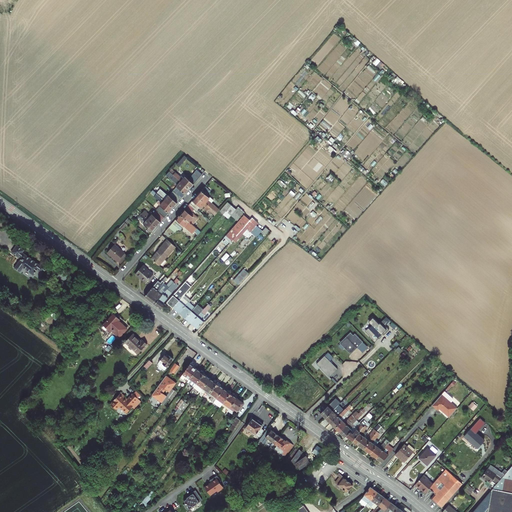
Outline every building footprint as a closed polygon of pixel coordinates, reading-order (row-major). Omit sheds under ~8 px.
[(185,156),(177,164),(180,166),(187,158),(185,156)] [(190,189),(202,174),(197,170),(189,179),(186,177),(184,179),(172,169),(170,171),(190,189)] [(178,193),(183,197),(190,189),(170,171),(166,176),(167,177),(171,181),(172,180),(176,183),(177,182),(179,184),(177,187),(181,190),(178,193)] [(157,186),(153,190),(173,208),(182,198),(177,194),(173,199),(170,196),(167,198),(161,192),(159,194),(158,193),(161,190),(157,186)] [(153,190),(151,192),(155,196),(155,197),(159,201),(160,201),(162,203),(160,205),(169,213),(173,208),(153,190)] [(207,195),(203,191),(202,191),(197,196),(217,213),(220,210),(208,200),(210,198),(207,195)] [(217,213),(197,196),(189,205),(195,210),(205,219),(207,218),(198,210),(201,207),(203,206),(205,208),(210,213),(212,211),(216,215),(217,213)] [(221,211),(224,214),(232,205),(228,202),(221,211)] [(189,205),(181,215),(196,228),(199,225),(195,222),(194,222),(191,219),(194,217),(191,214),(195,210),(189,205)] [(236,209),(232,205),(224,214),(229,218),(232,215),(236,209)] [(245,213),(238,207),(236,209),(232,215),(237,220),(240,217),(245,213)] [(160,208),(158,211),(165,217),(168,214),(160,208)] [(157,227),(164,218),(156,211),(151,216),(145,210),(142,214),(149,220),(157,227)] [(195,232),(199,235),(201,232),(196,228),(181,215),(173,224),(179,229),(181,231),(184,227),(193,234),(195,232)] [(245,227),(251,220),(245,215),(225,237),(231,242),(245,227)] [(128,218),(119,229),(122,231),(131,221),(128,218)] [(245,227),(251,232),(257,226),(259,223),(253,218),(251,220),(245,227)] [(157,227),(149,220),(145,224),(152,232),(157,227)] [(173,224),(166,231),(172,236),(179,229),(173,224)] [(257,226),(251,232),(257,237),(263,231),(257,226)] [(159,266),(176,247),(168,240),(160,249),(161,249),(152,259),(159,266)] [(23,253),(24,250),(17,245),(12,252),(19,258),(20,256),(22,258),(15,268),(20,272),(23,268),(33,275),(38,269),(43,273),(47,267),(42,263),(40,265),(23,253)] [(118,261),(125,254),(115,245),(108,252),(118,261)] [(128,257),(125,254),(118,261),(121,264),(128,257)] [(136,274),(139,277),(140,276),(147,282),(154,274),(143,265),(136,274)] [(65,281),(71,272),(62,266),(56,275),(65,281)] [(242,282),(246,278),(240,273),(236,278),(237,278),(235,280),(239,284),(241,281),(242,282)] [(145,297),(150,300),(164,283),(168,279),(166,277),(163,281),(161,283),(159,281),(145,297)] [(177,278),(174,282),(155,304),(162,309),(166,304),(164,302),(179,285),(177,284),(180,281),(177,278)] [(155,304),(174,282),(172,280),(167,285),(164,283),(150,300),(155,304)] [(177,291),(168,302),(172,306),(172,307),(173,308),(183,297),(177,291)] [(185,295),(183,297),(173,308),(174,309),(175,309),(180,313),(189,303),(189,302),(191,300),(185,295)] [(189,303),(180,313),(184,317),(184,318),(185,319),(195,308),(189,303)] [(210,306),(209,304),(202,312),(201,313),(192,324),(197,328),(196,328),(198,330),(200,327),(204,321),(201,319),(204,315),(204,314),(207,310),(210,306)] [(187,319),(192,324),(201,313),(195,308),(185,319),(186,320),(187,319)] [(127,329),(119,321),(117,319),(118,318),(114,314),(103,325),(111,332),(112,331),(119,338),(127,329)] [(386,316),(381,322),(386,326),(390,321),(386,316)] [(369,336),(374,341),(382,333),(384,335),(389,330),(385,326),(384,327),(380,323),(379,324),(373,318),(369,321),(373,325),(366,331),(370,336),(369,336)] [(340,343),(350,353),(357,347),(363,352),(368,347),(355,334),(353,335),(351,333),(340,343)] [(133,334),(126,342),(138,354),(147,344),(143,340),(141,342),(133,334)] [(173,359),(165,353),(158,364),(158,365),(164,370),(166,369),(173,359)] [(337,369),(329,362),(333,358),(328,353),(317,364),(330,376),(337,369)] [(149,360),(144,366),(147,369),(153,363),(149,360)] [(175,363),(170,370),(174,373),(179,366),(175,363)] [(189,380),(190,379),(197,369),(190,364),(181,377),(184,380),(186,377),(189,380)] [(195,386),(204,374),(197,369),(190,379),(189,380),(188,382),(195,386)] [(203,389),(210,379),(204,374),(195,386),(201,391),(202,390),(203,389)] [(162,402),(167,397),(162,393),(165,389),(170,392),(172,389),(176,384),(169,378),(168,379),(165,377),(152,395),(162,402)] [(203,389),(210,393),(217,384),(210,379),(203,389)] [(216,400),(224,389),(217,384),(210,393),(209,395),(211,397),(210,399),(214,402),(216,400)] [(170,392),(167,397),(162,402),(162,403),(164,405),(175,390),(172,389),(170,392)] [(224,403),(230,394),(224,389),(216,400),(217,401),(215,403),(218,405),(220,403),(222,405),(224,403)] [(445,391),(442,395),(438,398),(433,405),(438,410),(440,409),(450,417),(454,412),(458,409),(451,403),(453,400),(453,399),(445,391)] [(114,401),(111,404),(116,409),(119,406),(127,413),(133,406),(136,409),(142,402),(134,395),(133,394),(127,400),(124,397),(125,396),(121,393),(113,401),(114,401)] [(230,408),(237,399),(230,394),(224,403),(230,408)] [(339,405),(347,397),(344,394),(335,403),(333,401),(321,413),(325,418),(339,405)] [(244,403),(237,399),(230,408),(229,410),(228,411),(232,414),(234,412),(237,413),(244,403)] [(325,418),(331,423),(342,412),(344,411),(344,410),(339,405),(325,418)] [(331,423),(335,428),(343,420),(348,415),(350,413),(346,408),(344,410),(344,411),(342,412),(331,423)] [(343,420),(335,428),(340,432),(359,413),(356,411),(345,422),(343,420)] [(360,412),(359,413),(340,432),(344,437),(346,436),(351,431),(358,424),(355,422),(363,415),(360,412)] [(233,431),(241,421),(236,417),(232,424),(233,425),(230,429),(233,431)] [(264,424),(261,422),(260,424),(257,422),(256,422),(256,421),(252,417),(250,420),(251,421),(246,427),(259,437),(260,436),(261,436),(263,434),(262,433),(264,430),(262,428),(264,424)] [(363,427),(360,432),(360,433),(353,441),(358,444),(364,436),(367,432),(365,431),(370,424),(368,422),(365,424),(363,427)] [(364,436),(358,444),(364,449),(378,431),(381,427),(379,424),(367,438),(364,436)] [(364,449),(370,453),(376,445),(373,442),(375,439),(376,440),(380,434),(380,433),(384,430),(381,427),(378,431),(364,449)] [(360,433),(360,432),(356,429),(353,433),(351,431),(346,436),(353,441),(360,433)] [(485,441),(472,429),(464,437),(478,449),(485,441)] [(268,440),(273,444),(279,436),(271,430),(269,433),(266,431),(261,438),(264,440),(262,443),(265,444),(268,440)] [(282,454),(285,455),(293,445),(279,436),(273,444),(277,446),(275,449),(282,454)] [(376,445),(370,453),(377,458),(388,444),(390,442),(387,439),(381,446),(379,448),(376,445)] [(394,449),(388,444),(377,458),(382,462),(394,449)] [(407,447),(405,445),(396,454),(405,462),(413,453),(413,452),(415,449),(409,444),(407,447)] [(287,458),(294,462),(302,450),(296,446),(287,458)] [(319,456),(323,450),(318,446),(313,452),(319,456)] [(428,466),(437,455),(429,448),(419,458),(428,466)] [(294,462),(299,470),(311,462),(305,454),(294,462)] [(511,511),(511,466),(492,490),(473,511),(511,511)] [(420,488),(426,493),(430,488),(436,494),(431,499),(440,507),(441,506),(442,508),(463,484),(447,469),(433,484),(428,480),(428,479),(424,475),(415,485),(419,489),(420,488)] [(497,475),(488,469),(482,477),(488,481),(486,483),(490,485),(497,475)] [(353,485),(339,474),(338,475),(341,477),(343,479),(338,485),(347,492),(348,491),(350,491),(351,489),(351,488),(353,485)] [(209,492),(211,495),(217,491),(218,492),(224,488),(220,482),(222,481),(217,475),(210,481),(211,483),(204,488),(207,493),(209,492)] [(372,501),(378,493),(371,487),(360,502),(365,507),(369,503),(372,501)] [(189,497),(184,500),(186,504),(184,505),(188,511),(203,500),(196,490),(191,494),(193,495),(190,498),(189,497)] [(375,503),(379,505),(385,498),(378,493),(372,501),(369,503),(371,506),(375,503)] [(142,500),(145,503),(150,497),(147,495),(142,500)] [(384,511),(386,510),(392,503),(385,498),(379,505),(383,507),(377,511),(384,511)] [(299,503),(292,508),(294,511),(301,506),(299,503)] [(395,511),(399,508),(392,503),(386,510),(384,511),(395,511)]
